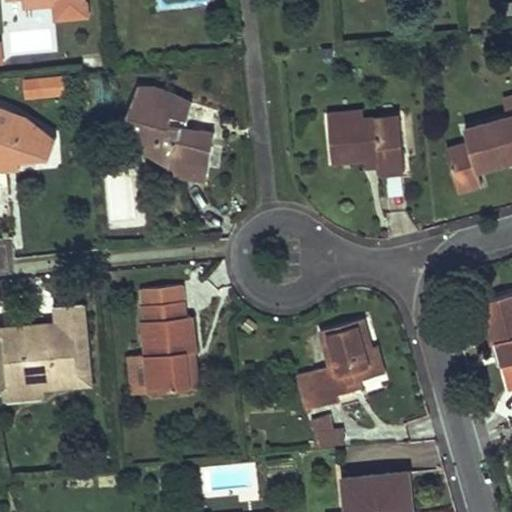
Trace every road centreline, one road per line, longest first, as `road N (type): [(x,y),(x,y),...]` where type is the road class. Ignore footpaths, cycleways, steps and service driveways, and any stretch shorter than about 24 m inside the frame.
road 1 (residential): [(482,511),(428,330),(439,270)]
road 2 (residential): [(318,247),(292,223),(268,225),(247,246),(246,270),(259,289),(281,297),(304,290),(320,259)]
